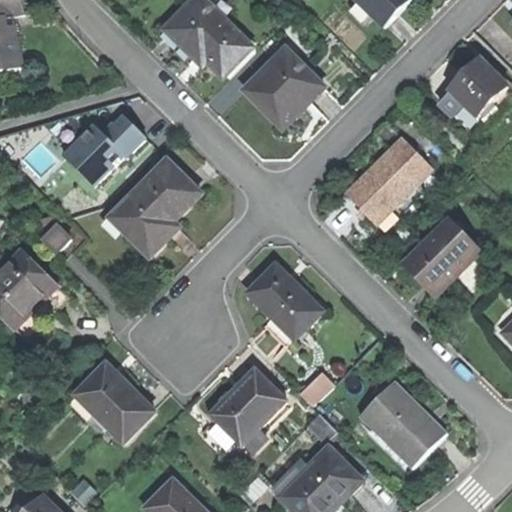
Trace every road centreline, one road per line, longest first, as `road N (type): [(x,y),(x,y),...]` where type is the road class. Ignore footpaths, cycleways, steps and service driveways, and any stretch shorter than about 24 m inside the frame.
road 1 (residential): [(511,438),(280,206)]
road 2 (residential): [(280,206),(75,0)]
road 3 (residential): [(280,206),(481,0)]
road 4 (residential): [(188,343),(203,279),(280,206)]
